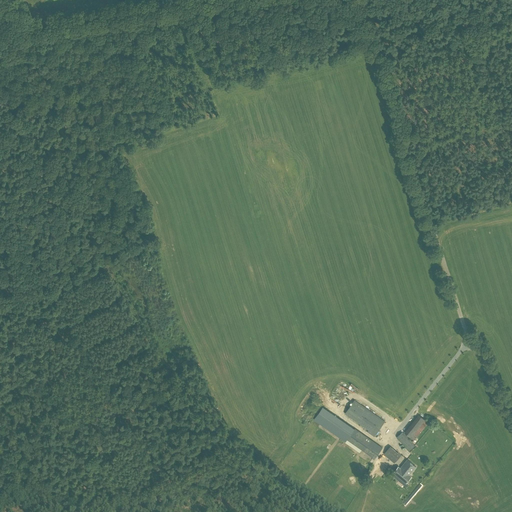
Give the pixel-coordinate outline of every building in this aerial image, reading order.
[(384,422),(365,408),(354,400),(345,414),(356,421),(370,430),(369,432),(374,436),(384,422)] [(331,421),(344,429),(345,429),(350,432),(354,426),(331,412),(326,421),(329,423),(331,421)] [(382,448),(371,440),(355,429),(347,439),(364,451),(375,459),(382,448)] [(409,451),(415,446),(403,432),(397,437),(409,451)] [(394,463),(401,455),(390,446),(384,454),(394,463)] [(409,475),(416,467),(407,460),(400,468),(398,467),(393,472),(406,483),(411,477),(409,475)] [(366,488),(376,496),(379,493),(376,491),(378,489),(371,482),(366,488)]
